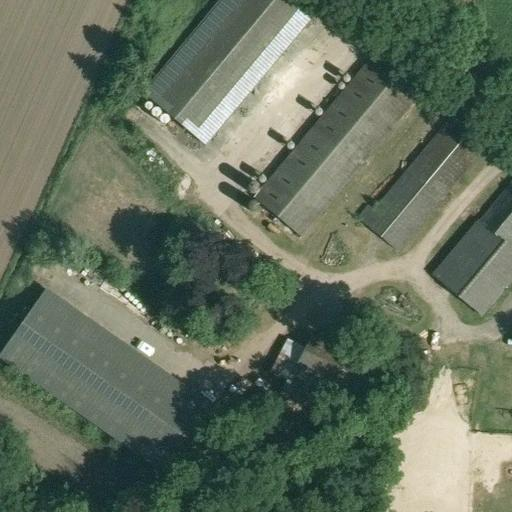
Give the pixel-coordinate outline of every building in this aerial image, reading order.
[(317,11),(303,0),(223,0),(74,179),(135,230),(317,11)] [(423,91),(383,58),(377,53),(255,199),(301,237),(423,91)] [(358,219),(383,240),(398,252),(487,145),(453,117),(375,211),(369,206),(358,219)] [(411,155),(415,160),(422,154),(418,150),(411,155)] [(511,280),(511,249),(510,248),(511,246),(511,183),(480,222),(479,221),(433,276),(482,317),(511,280)] [(47,292),(0,359),(0,360),(167,477),(214,409),(47,292)] [(367,414),(380,390),(372,386),(310,354),(293,386),(289,393),(321,410),(329,395),(367,414)]
